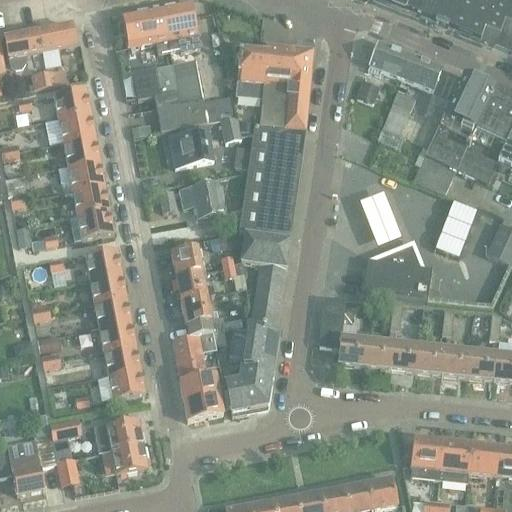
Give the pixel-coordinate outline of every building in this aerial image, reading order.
[(511,56),(511,0),(370,0),(371,0),(373,2),(372,4),(404,17),(405,15),(459,37),(458,41),(492,55),(495,50),(511,56)] [(200,54),(191,7),(161,13),(158,11),(152,12),(150,15),(145,16),(144,13),(138,14),(137,17),(121,20),(128,53),(155,47),(157,58),(182,53),(183,57),(200,54)] [(24,61),(76,52),(72,30),(4,43),(8,64),(9,64),(10,70),(15,74),(22,72),(25,67),(24,61)] [(441,72),(378,47),(368,71),(432,95),(441,72)] [(286,275),(302,157),(312,56),(267,52),(266,57),(241,54),(237,88),(239,88),(237,101),(262,103),(258,130),(253,130),(238,238),(244,238),(240,267),(259,270),(250,331),(246,330),(245,340),(232,338),(229,363),(241,364),(238,385),(225,388),(231,421),(246,419),(246,416),(267,412),(278,335),(276,335),(284,274),(286,275)] [(206,128),(194,67),(171,72),(178,109),(156,113),(161,137),(206,128)] [(161,100),(156,74),(156,72),(132,76),(137,104),(154,101),(161,100)] [(178,109),(171,72),(156,74),(161,100),(154,101),(156,113),(178,109)] [(48,92),(63,89),(61,75),(45,78),(48,92)] [(48,92),(45,78),(30,80),(33,95),(48,92)] [(424,162),(413,187),(444,201),(455,176),(487,191),(497,169),(511,175),(511,100),(463,81),(462,82),(443,122),(426,157),(424,162)] [(372,109),(378,92),(362,86),(356,103),(372,109)] [(90,117),(85,94),(45,102),(47,114),(55,112),(58,123),(90,117)] [(395,150),(414,104),(396,96),(391,107),(386,105),(375,134),(380,136),(377,143),(395,150)] [(234,122),(229,102),(216,104),(220,125),(234,122)] [(220,125),(216,104),(202,106),(206,128),(220,125)] [(30,105),(17,107),(18,116),(32,114),(30,105)] [(95,142),(90,117),(58,123),(61,139),(53,140),(54,150),(63,148),(95,142)] [(240,145),(235,122),(234,122),(220,125),(224,148),(240,145)] [(136,132),(130,133),(132,142),(138,141),(136,132)] [(213,166),(207,135),(168,143),(174,173),(213,166)] [(100,166),(95,143),(95,142),(63,148),(67,173),(100,166)] [(19,164),(17,156),(16,149),(8,150),(10,166),(19,164)] [(10,166),(8,150),(0,151),(0,157),(2,167),(10,166)] [(105,191),(100,166),(67,173),(72,197),(105,191)] [(26,197),(23,182),(5,185),(8,200),(17,198),(26,197)] [(223,219),(217,188),(179,196),(183,214),(194,212),(197,224),(223,219)] [(109,215),(105,191),(72,197),(77,221),(109,215)] [(177,215),(173,195),(158,198),(161,218),(177,215)] [(27,205),(26,197),(17,198),(20,214),(29,212),(27,205)] [(20,214),(17,198),(8,200),(11,215),(20,214)] [(388,200),(360,211),(374,247),(380,262),(382,268),(411,257),(408,251),(402,234),(388,200)] [(476,214),(453,205),(434,254),(457,262),(476,214)] [(114,238),(109,215),(77,221),(82,245),(114,238)] [(40,244),(37,229),(15,234),(18,253),(30,250),(31,255),(58,250),(56,240),(43,242),(44,243),(40,244)] [(510,272),(511,267),(511,236),(499,230),(485,261),(510,272)] [(426,306),(431,275),(421,273),(412,250),(408,251),(380,262),(371,266),(367,266),(363,297),(426,306)] [(202,276),(197,253),(170,258),(175,283),(202,276)] [(121,278),(116,254),(84,260),(89,285),(121,278)] [(243,279),(241,267),(233,268),(232,261),(220,264),(223,284),(236,282),(235,280),(243,279)] [(63,278),(61,264),(48,266),(50,281),(63,278)] [(205,294),(202,279),(202,276),(175,283),(180,307),(207,302),(215,300),(213,292),(205,294)] [(126,302),(121,278),(89,285),(93,309),(126,302)] [(130,325),(126,302),(93,309),(98,331),(130,325)] [(223,419),(216,381),(206,383),(199,347),(216,343),(215,338),(232,335),(232,332),(246,329),(245,323),(222,328),(221,322),(218,323),(216,315),(210,316),(207,302),(180,307),(187,344),(173,346),(181,386),(179,386),(186,425),(188,426),(223,419)] [(364,372),(366,345),(369,320),(362,320),(360,336),(353,335),(352,344),(340,343),(341,330),(350,330),(352,306),(345,304),(323,302),(319,351),(339,353),(337,369),(364,372)] [(400,323),(402,310),(392,309),(391,322),(400,323)] [(50,324),(49,318),(47,310),(39,312),(42,326),(50,324)] [(42,326),(39,312),(31,314),(33,328),(42,326)] [(452,328),(453,316),(444,315),(442,328),(452,328)] [(500,333),(501,321),(491,320),(490,332),(500,333)] [(399,336),(400,323),(391,322),(389,335),(399,336)] [(135,351),(130,325),(98,331),(103,357),(135,351)] [(451,342),(452,328),(442,328),(441,341),(451,342)] [(498,345),(500,333),(490,332),(489,344),(498,345)] [(57,352),(55,341),(37,344),(38,355),(57,352)] [(442,381),(444,354),(445,345),(434,344),(433,352),(418,351),(416,378),(442,381)] [(493,386),(497,359),(498,345),(489,344),(487,358),(470,356),(468,383),(493,386)] [(389,375),(392,348),(366,345),(364,372),(389,375)] [(416,378),(418,351),(392,348),(389,375),(416,378)] [(140,375),(135,351),(103,357),(108,381),(140,375)] [(468,383),(470,356),(444,354),(442,381),(468,383)] [(60,372),(59,366),(58,358),(49,359),(52,374),(60,372)] [(52,374),(49,359),(41,361),(43,375),(52,374)] [(511,387),(511,360),(497,359),(493,386),(511,387)] [(145,399),(140,375),(108,381),(110,395),(107,395),(105,397),(107,405),(112,404),(112,405),(145,399)] [(89,410),(87,401),(75,403),(76,412),(89,410)] [(81,440),(78,424),(49,430),(52,447),(81,440)] [(143,450),(138,425),(93,434),(98,459),(111,456),(143,450)] [(56,469),(56,467),(50,439),(33,443),(37,459),(8,465),(16,500),(44,494),(39,472),(56,469)] [(440,476),(443,447),(414,444),(411,474),(440,476)] [(468,479),(471,450),(443,447),(440,476),(468,479)] [(147,474),(143,450),(111,456),(116,480),(147,474)] [(495,482),(498,452),(471,450),(468,479),(495,482)] [(511,483),(511,453),(498,452),(495,482),(511,483)] [(0,482),(8,481),(3,455),(0,456),(0,482)] [(79,487),(74,463),(56,467),(56,469),(61,491),(79,487)] [(395,511),(396,511),(391,484),(367,489),(371,511),(395,511)] [(371,511),(367,489),(343,493),(347,511),(371,511)] [(347,511),(343,493),(320,498),(322,511),(347,511)] [(322,511),(320,498),(296,502),(297,511),(322,511)] [(297,511),(296,502),(273,507),(273,511),(297,511)]
